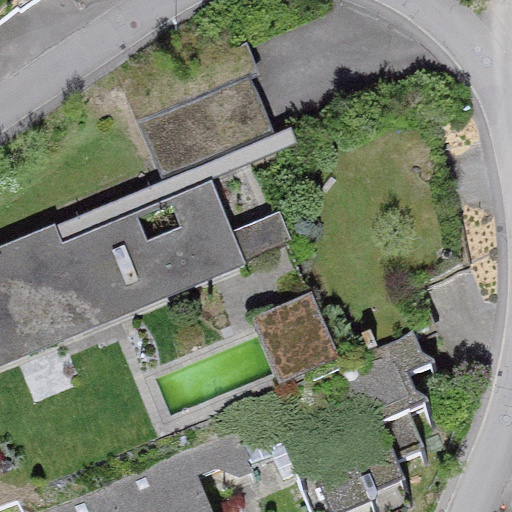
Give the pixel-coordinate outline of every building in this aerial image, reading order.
[(422,104),(270,161),(328,322),(348,312),(368,352),(424,329),(417,282),(459,266),(441,144),(422,104)] [(216,187),(0,268),(0,403),(261,305),(216,187)] [(251,257),(295,243),(284,211),(241,225),(251,257)] [(368,352),(225,409),(255,484),(291,470),(308,511),(411,511),(395,470),(437,454),(408,382),(440,370),(424,329),(368,352)] [(218,511),(182,426),(0,502),(0,511),(218,511)]
